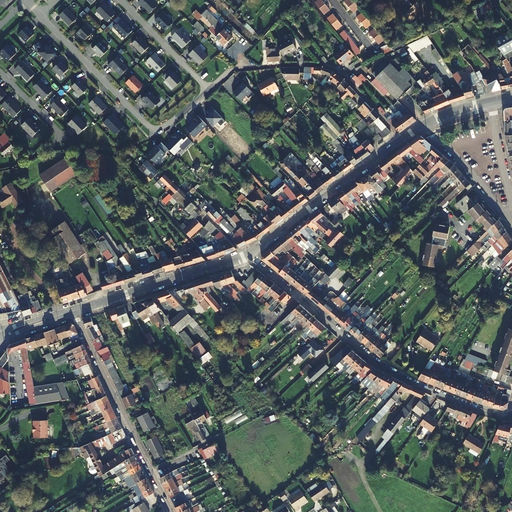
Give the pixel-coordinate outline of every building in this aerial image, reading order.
[(152,0),(140,0),(138,2),(141,6),(141,5),(144,8),(145,8),(146,8),(146,10),(150,14),(158,6),(152,0)] [(321,0),(317,0),(314,3),(323,15),(329,10),(321,0)] [(358,8),(351,0),(344,0),(343,1),(353,13),(358,8)] [(400,0),(402,2),(403,1),(407,5),(406,6),(399,13),(404,18),(418,4),(414,0),(400,0)] [(107,22),(116,14),(111,9),(111,10),(110,9),(110,8),(107,5),(108,5),(105,2),(96,10),(107,22)] [(473,11),(476,13),(477,13),(478,15),(490,9),(488,4),(473,11)] [(59,16),(69,26),(77,18),(67,8),(59,16)] [(224,46),(228,42),(201,15),(195,10),(191,15),(198,21),(199,19),(210,29),(208,30),(212,34),(224,46)] [(201,15),(228,42),(232,38),(221,27),(222,26),(206,10),(201,15)] [(155,20),(160,26),(161,25),(166,30),(173,23),(163,12),(155,20)] [(371,24),(361,12),(356,17),(365,29),(371,24)] [(332,14),(326,18),(336,30),(341,26),(332,14)] [(125,38),(133,30),(121,19),(114,27),(125,38)] [(27,25),(19,33),(27,41),(35,34),(30,29),(30,28),(27,25)] [(80,36),(85,40),(93,32),(85,25),(76,33),(80,36)] [(179,29),(171,37),(174,40),(175,39),(183,48),(191,40),(179,29)] [(239,39),(242,36),(235,29),(232,32),(239,39)] [(346,29),(339,34),(351,49),(358,44),(346,29)] [(385,42),(375,30),(370,35),(379,46),(385,42)] [(511,33),(510,30),(497,38),(510,52),(511,56),(511,33)] [(142,54),(149,47),(139,36),(132,44),(142,54)] [(277,45),(282,56),(291,52),(296,50),(290,39),(277,45)] [(100,41),(92,49),(100,57),(108,50),(100,41)] [(267,41),(262,41),(262,51),(266,50),(267,62),(279,62),(279,52),(275,52),(275,49),(269,49),(269,48),(267,48),(267,41)] [(391,50),(404,44),(402,41),(389,47),(391,50)] [(47,62),(55,54),(43,42),(35,49),(47,62)] [(4,58),(8,62),(16,54),(7,45),(0,51),(0,52),(3,55),(5,57),(4,58)] [(380,52),(382,55),(391,50),(389,47),(388,48),(386,45),(380,48),(381,51),(380,52)] [(198,46),(189,54),(192,58),(192,57),(200,65),(208,56),(198,46)] [(346,46),(333,57),(339,65),(348,58),(348,59),(353,55),(346,46)] [(445,64),(435,49),(431,51),(441,66),(445,64)] [(511,56),(510,52),(503,55),(506,58),(508,61),(511,71),(511,56)] [(158,55),(155,53),(147,61),(158,72),(166,65),(157,56),(158,55)] [(503,77),(500,74),(496,75),(479,54),(478,55),(485,64),(484,64),(492,73),(496,79),(500,89),(506,88),(504,83),(503,77)] [(121,76),(128,68),(117,56),(108,65),(111,68),(112,67),(121,76)] [(511,71),(508,61),(506,58),(502,61),(509,82),(504,83),(506,88),(511,87),(511,71)] [(397,100),(405,92),(409,96),(412,94),(408,90),(412,86),(408,82),(412,78),(403,68),(394,59),(386,66),(382,63),(371,74),(375,78),(388,91),(397,100)] [(61,77),(68,69),(64,64),(61,60),(53,69),(61,77)] [(27,81),(35,74),(23,61),(14,69),(17,72),(18,72),(27,81)] [(311,73),(311,67),(305,67),(304,68),(303,79),(311,80),(311,73)] [(322,68),(311,67),(311,73),(319,73),(321,74),(321,73),(327,74),(321,84),(322,85),(326,82),(330,76),(333,72),(322,68)] [(280,68),(285,79),(300,79),(300,69),(280,68)] [(479,81),(473,70),(468,73),(465,68),(463,69),(469,82),(470,81),(471,85),(465,87),(464,83),(457,72),(452,75),(459,87),(460,88),(462,88),(466,98),(478,95),(475,85),(480,84),(479,81)] [(167,75),(164,77),(166,79),(166,80),(174,88),(182,80),(174,72),(173,72),(169,77),(167,75)] [(343,79),(333,72),(330,76),(340,83),(343,79)] [(447,98),(449,104),(466,98),(462,88),(460,88),(459,87),(455,88),(454,88),(448,89),(435,72),(430,76),(435,82),(440,89),(447,98)] [(480,84),(482,88),(487,85),(490,90),(492,92),(500,89),(496,79),(492,73),(479,81),(480,84)] [(360,74),(356,78),(361,82),(362,83),(366,80),(360,74)] [(143,85),(133,75),(126,83),(135,93),(143,85)] [(349,80),(356,87),(361,82),(356,78),(354,75),(349,80)] [(243,78),(241,80),(243,82),(244,81),(247,85),(251,83),(246,76),(243,78)] [(435,82),(430,76),(421,81),(424,87),(435,82)] [(271,77),(258,84),(264,95),(270,92),(271,94),(278,90),(271,77)] [(388,91),(375,78),(369,83),(382,96),(388,91)] [(82,95),(88,89),(82,83),(83,82),(80,79),(72,86),(80,95),(82,95)] [(343,79),(340,83),(337,87),(341,92),(349,85),(343,79)] [(52,92),(40,80),(33,87),(42,96),(41,96),(44,99),(52,92)] [(253,93),(242,82),(232,92),(241,100),(246,95),(249,98),(253,93)] [(339,95),(343,99),(348,94),(352,97),(356,93),(349,85),(341,92),(340,94),(339,95)] [(447,98),(440,89),(437,91),(439,94),(429,99),(435,110),(449,104),(447,98)] [(150,91),(141,99),(146,104),(147,103),(148,104),(148,105),(152,109),(160,102),(150,91)] [(99,114),(107,107),(104,104),(103,104),(101,103),(101,101),(96,96),(89,103),(99,114)] [(12,99),(9,97),(1,105),(13,117),(21,110),(12,100),(12,99)] [(435,110),(429,99),(427,97),(422,100),(430,112),(435,110)] [(61,117),(69,110),(58,98),(50,105),(61,117)] [(372,110),(364,102),(358,107),(355,105),(356,104),(350,98),(346,102),(356,113),(359,111),(361,112),(364,110),(368,114),(372,110)] [(430,112),(422,100),(419,102),(415,98),(413,100),(425,114),(430,112)] [(399,113),(400,112),(411,124),(416,120),(401,104),(396,110),(399,113)] [(382,115),(387,119),(390,116),(386,112),(385,113),(379,107),(377,108),(383,114),(382,115)] [(378,117),(372,110),(368,114),(372,118),(369,121),(369,122),(368,123),(364,119),(363,120),(366,124),(368,126),(377,118),(378,117)] [(400,112),(399,113),(398,114),(401,117),(398,120),(405,128),(411,124),(400,112)] [(113,113),(104,122),(116,134),(125,126),(113,113)] [(326,113),(320,118),(324,123),(318,128),(332,142),(343,131),(326,113)] [(87,126),(77,115),(68,124),(73,130),(74,129),(76,131),(75,131),(78,135),(87,126)] [(194,121),(186,129),(194,137),(206,125),(197,115),(192,120),(194,121)] [(40,128),(29,117),(21,126),(32,137),(40,128)] [(405,128),(398,120),(396,117),(389,122),(399,132),(405,128)] [(377,118),(368,126),(376,135),(373,138),(376,142),(381,138),(385,136),(390,132),(377,118)] [(363,120),(361,119),(354,126),(359,131),(366,124),(363,120)] [(165,146),(174,155),(181,148),(183,150),(191,142),(183,134),(180,137),(175,132),(171,136),(173,138),(171,141),(170,140),(165,146)] [(2,135),(0,137),(5,142),(0,146),(0,150),(4,155),(13,148),(9,143),(11,141),(5,133),(2,135)] [(368,152),(361,144),(359,141),(356,139),(354,136),(350,140),(349,141),(353,151),(357,155),(360,160),(370,153),(368,152)] [(408,143),(409,144),(412,149),(423,159),(426,156),(430,152),(433,148),(434,147),(422,136),(418,136),(408,143)] [(361,144),(368,152),(373,147),(366,139),(361,144)] [(344,157),(345,158),(348,162),(350,161),(354,165),(360,160),(357,155),(354,157),(350,153),(348,154),(336,143),(334,146),(342,154),(344,157)] [(397,153),(401,158),(408,152),(412,156),(418,161),(414,165),(417,167),(420,163),(423,160),(423,159),(412,149),(409,144),(408,143),(396,152),(397,153)] [(152,161),(155,163),(164,153),(156,145),(152,149),(152,150),(151,152),(150,151),(146,155),(152,161)] [(433,148),(430,152),(433,154),(426,162),(428,165),(426,168),(420,163),(417,167),(413,172),(421,179),(424,176),(443,156),(444,156),(434,147),(433,148)] [(399,186),(399,187),(413,172),(412,171),(405,162),(401,158),(397,153),(396,152),(386,160),(389,164),(394,161),(396,164),(398,163),(404,170),(398,177),(395,174),(394,176),(392,178),(391,179),(394,181),(399,186)] [(408,152),(401,158),(405,162),(412,156),(408,152)] [(279,163),(284,168),(284,167),(292,161),(287,156),(285,158),(279,163)] [(443,156),(424,176),(426,178),(435,169),(438,167),(440,168),(448,161),(448,160),(444,156),(443,156)] [(316,157),(312,161),(318,167),(318,168),(321,171),(322,170),(325,173),(323,175),(331,183),(336,179),(324,166),(322,164),(317,158),(316,157)] [(65,158),(40,175),(50,191),(76,174),(65,158)] [(340,162),(337,159),(335,161),(345,172),(354,165),(350,161),(348,162),(345,158),(340,162)] [(147,160),(140,166),(150,178),(157,172),(147,160)] [(390,171),(392,169),(389,164),(386,160),(378,165),(379,166),(387,174),(391,179),(392,178),(394,176),(390,171)] [(428,165),(426,162),(423,160),(420,163),(426,168),(428,165)] [(448,161),(440,168),(442,170),(440,173),(440,174),(431,183),(433,185),(445,173),(453,165),(453,164),(448,160),(448,161)] [(284,168),(288,173),(289,172),(296,165),(292,161),(284,167),(284,168)] [(345,172),(335,161),(333,163),(335,165),(332,168),(327,163),(324,166),(336,179),(345,172)] [(453,165),(445,173),(447,175),(444,178),(445,179),(436,188),(437,189),(457,170),(457,169),(453,164),(453,165)] [(278,165),(273,169),(280,178),(282,176),(280,172),(280,173),(278,171),(280,169),(278,165)] [(288,173),(293,177),(293,176),(301,170),(296,165),(289,172),(288,173)] [(383,189),(384,191),(386,188),(383,185),(385,183),(382,179),(387,174),(379,166),(378,165),(368,173),(369,174),(376,183),(380,187),(383,189)] [(323,175),(315,166),(313,168),(317,172),(315,174),(326,186),(331,183),(323,175)] [(457,170),(437,189),(438,191),(448,182),(449,182),(451,180),(453,182),(460,174),(461,173),(457,169),(457,170)] [(122,170),(118,173),(128,185),(132,182),(122,170)] [(297,181),(297,180),(301,177),(302,177),(305,174),(301,170),(293,176),(293,177),(297,181)] [(312,178),(313,177),(309,173),(306,175),(311,180),(308,183),(310,185),(316,193),(317,193),(321,190),(321,189),(314,182),(315,181),(312,178)] [(372,186),(376,183),(369,174),(368,173),(364,176),(364,177),(372,186)] [(460,174),(453,182),(455,184),(452,187),(443,196),(445,198),(464,179),(465,178),(461,173),(460,174)] [(163,175),(159,179),(166,186),(170,182),(171,181),(164,174),(163,175)] [(314,176),(313,177),(312,178),(315,181),(314,182),(321,189),(321,190),(326,186),(315,174),(314,176)] [(375,189),(372,186),(364,177),(364,176),(360,179),(361,179),(367,189),(370,193),(375,189)] [(297,180),(297,181),(303,187),(301,188),(303,190),(304,190),(309,186),(310,185),(308,183),(302,177),(301,177),(297,180)] [(301,204),(302,205),(307,200),(292,183),(290,184),(285,178),(282,181),(286,184),(301,204)] [(464,179),(445,198),(446,200),(456,191),(456,192),(459,189),(461,191),(465,187),(468,184),(469,183),(465,178),(464,179)] [(361,179),(360,179),(356,182),(356,183),(363,192),(366,197),(370,193),(367,189),(361,179)] [(170,182),(166,186),(174,193),(178,189),(171,181),(170,182)] [(293,211),(302,205),(301,204),(286,184),(282,181),(269,192),(274,197),(283,190),(293,202),(289,206),(292,210),(293,211)] [(390,197),(399,187),(399,186),(394,181),(385,192),(390,197)] [(24,201),(11,182),(3,188),(6,193),(0,197),(0,204),(2,208),(12,202),(15,207),(24,201)] [(145,192),(149,195),(160,185),(157,182),(156,182),(146,191),(145,192)] [(356,183),(356,182),(350,186),(351,187),(358,196),(363,192),(356,183)] [(271,195),(262,185),(254,192),(264,202),(271,195)] [(316,193),(310,185),(309,186),(304,190),(303,190),(310,199),(317,193),(316,193)] [(351,187),(350,186),(347,188),(348,189),(357,202),(360,199),(358,196),(351,187)] [(264,202),(254,192),(250,187),(247,190),(250,193),(251,193),(254,196),(249,201),(255,207),(260,203),(267,210),(264,213),(265,214),(263,215),(264,216),(266,215),(275,224),(275,225),(283,219),(283,218),(279,214),(277,216),(268,206),(264,202)] [(348,189),(347,188),(343,192),(344,192),(354,204),(357,202),(348,189)] [(178,189),(174,193),(175,193),(173,196),(176,198),(175,199),(179,203),(182,200),(185,202),(189,199),(178,189)] [(79,191),(79,190),(74,194),(92,221),(97,217),(79,191)] [(344,192),(343,192),(339,194),(340,195),(351,207),(351,208),(355,205),(354,204),(344,192)] [(241,193),(236,198),(240,202),(245,196),(241,193)] [(337,196),(336,197),(337,197),(343,205),(348,209),(351,207),(340,195),(339,194),(337,196)] [(466,212),(473,206),(465,196),(456,204),(464,214),(466,212)] [(337,197),(336,197),(328,203),(335,212),(337,210),(339,213),(344,209),(342,206),(343,205),(337,197)] [(243,201),(243,200),(240,203),(254,217),(257,221),(256,222),(257,224),(260,221),(264,226),(266,224),(243,201)] [(219,215),(220,215),(216,211),(214,213),(210,209),(205,205),(206,204),(203,201),(199,205),(214,221),(215,220),(219,215)] [(201,213),(198,210),(196,213),(194,210),(196,208),(191,202),(190,203),(185,208),(184,209),(194,219),(195,219),(200,213),(201,213)] [(289,213),(290,214),(293,211),(292,210),(289,206),(285,202),(281,206),(285,209),(289,213)] [(289,213),(285,209),(282,212),(277,207),(276,208),(271,203),(268,206),(277,216),(279,214),(283,218),(283,219),(290,214),(289,213)] [(473,206),(466,212),(469,216),(470,215),(472,217),(473,216),(475,218),(476,220),(476,221),(478,224),(480,223),(484,227),(483,228),(486,231),(496,221),(486,210),(484,212),(483,210),(482,209),(485,207),(482,204),(479,206),(477,203),(473,206)] [(252,219),(240,207),(237,211),(247,222),(245,224),(247,228),(250,225),(254,221),(252,219)] [(340,231),(337,228),(333,233),(319,219),(324,215),(319,211),(319,210),(309,218),(309,219),(313,223),(314,222),(321,229),(329,237),(326,240),(325,241),(331,247),(332,246),(343,235),(343,234),(340,231)] [(208,220),(202,214),(198,218),(202,221),(200,223),(202,226),(204,227),(205,225),(205,224),(208,221),(208,220)] [(234,228),(220,215),(219,215),(215,220),(214,221),(218,223),(220,224),(221,223),(229,231),(226,233),(228,235),(228,234),(234,228)] [(237,229),(236,230),(243,238),(247,243),(256,239),(256,238),(252,234),(249,236),(237,222),(239,220),(234,215),(230,218),(236,224),(239,228),(237,229)] [(266,215),(264,216),(263,218),(267,223),(266,224),(269,228),(270,229),(275,225),(275,224),(266,215)] [(396,216),(390,221),(389,219),(383,223),(387,228),(399,220),(396,216)] [(239,228),(236,224),(230,218),(229,217),(227,218),(237,229),(239,228)] [(264,232),(257,224),(256,222),(257,221),(254,217),(252,219),(254,221),(250,225),(256,231),(252,234),(256,238),(256,239),(265,232),(264,232)] [(309,219),(309,218),(304,221),(305,222),(319,235),(322,232),(320,230),(321,229),(314,222),(313,223),(309,219)] [(69,262),(86,252),(66,219),(49,230),(69,262)] [(195,219),(194,219),(183,230),(190,237),(202,226),(200,223),(195,219)] [(204,236),(207,239),(208,239),(209,237),(213,239),(216,243),(217,242),(224,253),(224,254),(231,251),(236,249),(225,237),(208,220),(208,221),(205,224),(205,225),(204,227),(208,232),(204,236)] [(486,231),(467,250),(473,256),(481,247),(502,226),(498,220),(496,221),(486,231)] [(214,221),(226,233),(229,231),(221,223),(220,224),(218,223),(214,221)] [(311,236),(314,234),(316,236),(313,238),(317,242),(319,244),(323,239),(319,235),(305,222),(304,221),(300,224),(301,225),(311,236)] [(335,226),(337,228),(340,231),(344,226),(339,221),(335,226)] [(306,238),(307,239),(311,236),(301,225),(300,224),(296,227),(297,228),(306,238)] [(449,226),(435,224),(433,236),(431,236),(429,243),(426,242),(425,245),(423,245),(422,254),(423,254),(422,260),(421,260),(420,264),(434,267),(438,248),(442,249),(442,245),(445,246),(449,226)] [(492,246),(493,245),(506,232),(502,226),(481,247),(485,250),(491,244),(492,246)] [(208,232),(204,227),(198,233),(202,237),(204,236),(208,232)] [(309,240),(307,239),(306,238),(297,228),(296,227),(293,231),(305,243),(309,240)] [(90,228),(86,231),(95,243),(96,243),(99,241),(90,228)] [(243,238),(236,230),(229,237),(239,248),(247,243),(243,238)] [(293,231),(289,234),(297,243),(299,245),(301,247),(305,244),(305,243),(293,231)] [(495,249),(509,236),(506,232),(493,245),(495,249)] [(292,249),(298,255),(299,255),(301,253),(296,247),(299,245),(297,243),(289,234),(285,237),(285,238),(293,246),(294,246),(292,249)] [(311,236),(307,239),(309,240),(314,245),(317,242),(313,238),(311,236)] [(511,241),(511,240),(509,236),(495,249),(495,250),(498,254),(499,254),(511,241)] [(280,242),(284,247),(286,245),(289,249),(293,246),(285,238),(285,237),(279,241),(280,242)] [(136,279),(132,269),(128,272),(118,257),(105,240),(102,242),(108,249),(113,257),(112,258),(123,276),(124,276),(125,282),(126,283),(137,280),(136,279)] [(171,244),(168,240),(166,242),(176,256),(170,258),(176,267),(176,268),(186,265),(185,265),(171,244)] [(103,252),(108,249),(102,242),(102,241),(100,242),(97,244),(103,252)] [(285,256),(281,260),(285,264),(286,264),(292,257),(293,256),(283,247),(284,247),(280,242),(279,241),(270,249),(270,250),(275,255),(276,256),(280,252),(285,256)] [(183,247),(182,246),(179,248),(174,242),(171,244),(185,265),(186,265),(195,263),(195,262),(183,247)] [(218,256),(224,254),(224,253),(217,242),(216,243),(212,246),(217,255),(218,256)] [(205,260),(196,250),(190,253),(185,246),(183,247),(195,262),(195,263),(205,260)] [(212,246),(200,249),(208,259),(218,256),(217,255),(212,246)] [(176,267),(170,258),(163,260),(156,247),(153,249),(164,271),(176,268),(176,267)] [(502,269),(511,259),(511,257),(511,248),(503,259),(505,261),(501,268),(502,269)] [(108,249),(103,252),(109,261),(108,261),(111,274),(106,276),(107,281),(100,284),(103,290),(126,283),(125,282),(124,276),(123,276),(112,258),(113,257),(108,249)] [(164,271),(153,249),(150,250),(156,261),(154,261),(155,262),(148,264),(153,274),(154,274),(164,271)] [(141,271),(140,267),(136,268),(125,252),(123,255),(132,269),(136,279),(137,280),(144,278),(143,277),(141,271)] [(299,255),(298,255),(295,259),(297,260),(298,261),(301,258),(303,256),(304,255),(301,253),(299,255)] [(148,257),(147,255),(142,257),(144,263),(143,264),(145,269),(141,271),(143,277),(144,278),(154,274),(153,274),(148,264),(146,258),(148,257)] [(497,255),(495,257),(488,264),(494,269),(502,260),(497,255)] [(289,280),(295,272),(293,270),(298,263),(298,261),(297,260),(296,261),(284,277),(288,281),(289,280)] [(331,267),(328,271),(325,273),(331,278),(334,275),(338,278),(345,271),(336,262),(335,263),(331,267)] [(0,314),(22,310),(21,307),(19,303),(15,296),(0,264),(0,314)] [(298,268),(295,272),(289,280),(288,281),(293,285),(293,284),(307,266),(305,265),(300,270),(298,268)] [(298,288),(307,276),(304,274),(309,268),(307,266),(293,284),(293,285),(297,288),(298,288)] [(315,266),(312,270),(314,272),(309,278),(307,276),(298,288),(297,288),(301,292),(302,291),(318,270),(319,270),(315,266)] [(80,268),(73,272),(76,276),(82,272),(80,268)] [(224,273),(228,283),(233,281),(242,290),(238,292),(241,295),(250,292),(247,289),(243,285),(241,283),(238,280),(235,281),(231,271),(231,270),(224,273)] [(306,294),(313,286),(312,285),(314,282),(314,281),(321,272),(319,270),(318,270),(302,291),(301,292),(305,295),(306,294)] [(77,279),(83,288),(90,284),(82,272),(76,276),(77,279)] [(238,292),(228,283),(224,273),(218,275),(223,285),(225,287),(230,292),(231,294),(238,292)] [(258,276),(256,279),(253,282),(251,286),(250,287),(252,288),(256,283),(258,285),(265,277),(265,276),(261,273),(260,274),(258,276)] [(325,274),(319,279),(325,284),(330,279),(325,274)] [(213,284),(217,287),(220,286),(223,289),(225,287),(223,285),(218,275),(211,277),(211,278),(213,284)] [(61,282),(62,285),(64,289),(65,288),(69,300),(69,301),(80,297),(80,296),(76,284),(75,284),(73,280),(72,276),(60,280),(61,282)] [(258,293),(262,288),(269,280),(265,276),(265,277),(258,285),(260,286),(257,291),(258,293)] [(348,286),(353,279),(348,276),(344,283),(348,286)] [(203,298),(215,312),(221,307),(208,293),(210,291),(209,286),(213,284),(211,278),(211,277),(193,283),(194,283),(196,289),(196,290),(203,298)] [(80,296),(80,297),(87,295),(87,294),(86,293),(83,288),(77,279),(73,280),(75,284),(76,284),(80,296)] [(246,281),(245,281),(244,280),(241,283),(243,285),(247,289),(248,289),(249,287),(250,287),(251,286),(246,281)] [(262,288),(267,291),(273,284),(274,283),(269,280),(262,288)] [(193,283),(183,286),(186,293),(196,289),(194,283),(193,283)] [(267,291),(271,295),(278,288),(278,287),(274,283),(273,284),(267,291)] [(93,289),(90,284),(83,288),(86,293),(93,289)] [(64,289),(62,285),(57,287),(63,302),(64,303),(69,301),(69,300),(65,288),(64,289)] [(322,307),(326,303),(319,297),(322,293),(314,285),(313,286),(306,294),(305,295),(322,308),(322,307)] [(226,296),(231,294),(230,292),(225,287),(223,289),(221,291),(226,296)] [(283,292),(284,291),(278,287),(278,288),(271,295),(274,297),(268,303),(265,301),(263,304),(268,308),(270,305),(278,298),(283,292)] [(262,288),(258,293),(257,295),(261,298),(262,297),(267,291),(262,288)] [(203,298),(196,290),(193,292),(200,300),(203,298)] [(153,300),(156,303),(162,299),(167,304),(170,303),(179,313),(184,309),(183,308),(179,303),(168,292),(168,291),(151,297),(153,300)] [(283,292),(278,298),(281,300),(284,303),(290,297),(284,291),(283,292)] [(15,296),(19,303),(31,299),(27,292),(15,296)] [(31,297),(32,299),(36,312),(42,310),(38,299),(36,300),(35,296),(31,297)] [(330,298),(326,303),(322,307),(322,308),(326,312),(327,311),(335,301),(333,299),(332,299),(331,299),(330,298)] [(31,299),(19,303),(21,307),(22,310),(24,316),(32,313),(32,314),(36,312),(32,299),(31,299)] [(299,304),(294,299),(282,310),(283,311),(281,313),(285,317),(286,316),(299,304)] [(342,310),(351,300),(349,299),(343,305),(341,303),(340,305),(331,315),(334,319),(335,318),(342,310)] [(148,303),(158,321),(161,319),(157,312),(160,310),(156,303),(153,300),(148,303)] [(281,300),(274,308),(274,309),(276,312),(284,303),(281,300)] [(327,311),(326,312),(331,315),(340,305),(338,304),(340,302),(338,301),(337,300),(335,301),(327,311)] [(132,312),(135,318),(140,315),(143,319),(146,318),(147,315),(145,312),(146,312),(149,316),(151,315),(158,328),(161,326),(158,321),(148,303),(146,301),(141,304),(143,306),(132,312)] [(299,304),(286,316),(292,321),(303,308),(299,304)] [(122,306),(115,308),(115,309),(118,315),(117,315),(121,323),(130,320),(125,308),(123,308),(122,306)] [(339,321),(351,308),(349,306),(344,312),(342,310),(335,318),(334,319),(338,322),(339,321)] [(115,308),(109,311),(113,320),(116,319),(123,337),(126,336),(121,323),(117,315),(118,315),(115,309),(115,308)] [(297,324),(300,320),(307,311),(303,308),(292,321),(294,322),(289,327),(291,329),(293,327),(297,324)] [(354,312),(354,311),(351,308),(339,321),(338,322),(342,325),(354,312)] [(368,311),(365,308),(358,314),(359,315),(362,317),(368,311)] [(170,322),(179,334),(183,331),(181,328),(188,322),(192,318),(187,312),(184,309),(179,313),(171,319),(169,321),(170,322)] [(300,320),(304,323),(312,315),(307,311),(300,320)] [(96,324),(100,332),(103,330),(102,328),(101,323),(107,321),(105,313),(104,312),(91,317),(93,325),(96,324)] [(354,312),(342,325),(346,328),(354,318),(355,318),(357,315),(356,314),(354,312)] [(304,323),(303,325),(305,327),(302,330),(301,328),(299,330),(302,333),(304,331),(305,332),(309,327),(316,318),(312,315),(304,323)] [(356,319),(354,318),(346,328),(349,331),(358,321),(362,317),(359,315),(356,319)] [(507,375),(508,376),(510,371),(506,369),(510,358),(511,352),(511,316),(509,324),(510,324),(509,328),(507,328),(503,338),(502,337),(499,345),(500,346),(498,353),(497,356),(496,355),(494,359),(496,360),(492,370),(494,371),(498,372),(498,373),(501,374),(502,374),(507,376),(507,375)] [(111,354),(104,339),(100,341),(104,348),(103,348),(97,335),(101,333),(100,332),(96,324),(93,325),(91,317),(82,319),(86,328),(100,358),(102,357),(120,395),(126,392),(109,355),(111,354)] [(349,331),(353,334),(365,320),(362,317),(358,321),(349,331)] [(198,324),(192,318),(188,322),(193,327),(198,324)] [(316,318),(309,327),(311,329),(307,334),(309,336),(320,323),(316,318)] [(353,334),(357,338),(366,329),(370,324),(365,320),(353,334)] [(148,340),(152,338),(149,332),(147,333),(141,322),(139,324),(143,332),(148,340)] [(55,334),(54,329),(49,331),(43,333),(45,337),(41,339),(39,334),(33,336),(34,338),(30,339),(30,338),(25,339),(25,340),(27,351),(37,347),(47,344),(48,346),(53,344),(58,342),(57,340),(68,337),(78,333),(74,325),(70,323),(67,324),(68,326),(65,327),(64,326),(58,328),(59,332),(55,334)] [(320,323),(309,336),(308,337),(311,340),(312,340),(325,328),(326,327),(320,323)] [(366,329),(357,338),(360,341),(374,327),(372,325),(367,330),(366,329)] [(118,341),(110,326),(107,327),(112,337),(110,338),(112,344),(118,341)] [(360,341),(364,344),(374,333),(375,332),(373,330),(375,328),(374,327),(360,341)] [(426,345),(432,348),(438,337),(423,329),(416,341),(425,346),(426,345)] [(374,333),(364,344),(368,347),(381,333),(379,331),(376,334),(374,333)] [(148,340),(143,332),(138,335),(143,343),(144,342),(148,349),(150,347),(146,340),(148,340)] [(381,333),(368,347),(372,351),(382,339),(380,338),(383,334),(381,333)] [(304,347),(305,346),(311,340),(308,337),(301,343),(304,347)] [(382,339),(372,351),(376,354),(384,345),(389,339),(387,337),(384,341),(382,339)] [(25,340),(25,339),(10,344),(7,348),(7,349),(0,358),(0,377),(9,382),(9,383),(10,383),(9,372),(2,368),(8,359),(8,355),(14,351),(17,350),(18,355),(21,355),(28,353),(27,351),(25,340)] [(305,346),(310,351),(315,357),(322,349),(319,345),(318,347),(312,340),(311,340),(305,346)] [(200,341),(190,348),(198,359),(208,352),(200,341)] [(82,345),(71,349),(73,352),(68,354),(67,352),(65,353),(66,354),(67,357),(69,356),(73,354),(84,350),(85,349),(83,344),(82,345)] [(351,351),(352,350),(346,345),(330,360),(335,365),(339,362),(351,351)] [(384,345),(376,354),(380,357),(388,348),(384,345)] [(239,368),(258,351),(254,347),(235,364),(239,368)] [(84,350),(73,354),(75,359),(86,354),(87,354),(85,349),(84,350)] [(344,366),(346,364),(354,354),(355,353),(352,350),(351,351),(339,362),(344,366)] [(28,353),(21,355),(22,363),(29,362),(28,353)] [(44,356),(46,362),(53,359),(50,353),(44,356)] [(351,366),(359,357),(355,353),(354,354),(346,364),(348,366),(350,365),(351,366)] [(467,360),(473,363),(474,363),(478,365),(484,367),(487,361),(468,353),(465,359),(467,360)] [(67,357),(66,354),(53,360),(56,366),(68,361),(67,357)] [(86,354),(75,359),(77,363),(84,360),(88,358),(89,358),(87,354),(86,354)] [(359,357),(351,366),(347,370),(346,371),(349,374),(350,372),(351,373),(362,360),(359,357)] [(79,367),(81,366),(90,363),(91,363),(89,358),(88,358),(84,360),(77,363),(79,367)] [(307,375),(313,381),(329,366),(323,360),(307,375)] [(366,363),(362,360),(351,373),(350,375),(353,378),(358,373),(366,363)] [(429,360),(418,379),(423,380),(434,362),(429,360)] [(36,404),(33,387),(32,379),(29,362),(22,363),(25,380),(30,405),(36,404)] [(423,380),(427,382),(437,366),(438,364),(434,362),(423,380)] [(90,363),(81,366),(86,375),(89,374),(92,379),(97,377),(97,376),(91,363),(90,363)] [(358,373),(353,378),(351,380),(350,381),(353,383),(360,376),(363,379),(373,367),(366,363),(358,373)] [(304,374),(311,367),(308,364),(301,371),(304,374)] [(432,384),(442,369),(442,368),(437,366),(427,382),(432,384)] [(373,367),(363,379),(370,386),(382,372),(373,367)] [(447,370),(442,369),(432,384),(437,386),(445,372),(447,370)] [(448,378),(453,370),(451,369),(448,373),(445,372),(437,386),(443,388),(448,378)] [(443,388),(449,391),(455,375),(457,370),(455,369),(451,379),(448,378),(443,388)] [(374,388),(376,386),(386,374),(382,372),(370,386),(367,388),(371,391),(374,388)] [(386,374),(376,386),(380,388),(391,376),(386,374)] [(449,391),(455,393),(461,377),(455,375),(449,391)] [(92,379),(88,380),(92,389),(96,388),(101,386),(102,386),(97,376),(97,377),(92,379)] [(391,376),(380,388),(385,391),(395,378),(391,376)] [(461,377),(455,393),(460,395),(466,379),(467,378),(461,376),(461,377)] [(0,393),(4,393),(4,394),(5,394),(5,393),(10,393),(9,383),(9,382),(0,377),(0,393)] [(378,398),(376,401),(379,403),(381,400),(385,403),(390,397),(386,393),(390,388),(394,391),(398,386),(399,387),(403,383),(395,378),(385,391),(381,394),(378,398)] [(466,397),(471,399),(478,382),(479,380),(477,378),(473,388),(470,387),(466,397)] [(460,395),(466,397),(470,387),(472,382),(466,379),(460,395)] [(56,383),(62,400),(69,399),(62,382),(56,383)] [(477,402),(484,384),(478,382),(471,399),(477,402)] [(34,386),(33,387),(36,404),(61,400),(62,400),(56,383),(55,383),(45,385),(34,386)] [(399,387),(390,397),(385,403),(372,418),(376,422),(395,402),(399,405),(401,403),(397,399),(405,390),(409,392),(411,387),(403,383),(399,387)] [(484,384),(477,402),(481,403),(488,386),(484,384)] [(106,396),(102,386),(101,386),(96,388),(92,389),(91,390),(96,400),(105,396),(106,396)] [(488,386),(481,403),(487,405),(492,391),(493,387),(488,386)] [(498,409),(500,400),(498,399),(500,390),(503,390),(503,388),(498,386),(497,393),(493,408),(498,409)] [(412,394),(417,396),(420,398),(424,393),(411,387),(409,392),(408,393),(412,394)] [(492,391),(487,405),(493,408),(497,393),(492,391)] [(506,408),(509,395),(502,393),(500,400),(498,409),(502,410),(506,408)] [(136,404),(133,399),(131,394),(122,399),(126,408),(136,404)] [(87,405),(83,406),(85,410),(89,408),(88,407),(97,403),(98,405),(108,401),(109,401),(106,396),(105,396),(96,400),(89,403),(88,404),(87,404),(87,405)] [(409,407),(412,409),(418,401),(420,398),(417,396),(409,407)] [(189,400),(201,421),(206,419),(193,397),(189,399),(189,400)] [(189,411),(190,414),(194,419),(196,424),(201,421),(189,400),(189,399),(187,400),(192,409),(189,411)] [(98,405),(95,407),(96,410),(90,413),(91,415),(111,407),(109,401),(108,401),(98,405)] [(412,409),(423,417),(425,414),(428,409),(418,401),(412,409)] [(465,425),(469,427),(476,415),(476,414),(449,403),(449,404),(445,409),(454,413),(452,416),(462,421),(460,425),(465,427),(465,425)] [(405,419),(412,409),(409,407),(407,404),(399,414),(405,419)] [(100,418),(104,416),(113,412),(114,412),(111,407),(91,415),(89,417),(91,421),(94,420),(92,418),(98,415),(100,418)] [(113,412),(104,416),(105,419),(95,424),(96,426),(116,418),(116,417),(114,412),(113,412)] [(137,417),(140,424),(142,423),(145,431),(154,426),(147,412),(137,417)] [(405,419),(399,414),(388,428),(394,433),(405,419)] [(437,422),(425,414),(423,417),(419,423),(431,431),(437,422)] [(119,422),(116,417),(116,418),(96,426),(94,427),(95,430),(105,426),(106,428),(118,423),(119,422)] [(196,424),(194,419),(185,424),(188,428),(192,426),(201,443),(206,440),(205,440),(196,424)] [(47,420),(33,420),(33,426),(33,431),(33,437),(47,437),(47,420)] [(106,428),(105,429),(106,432),(96,436),(98,439),(121,428),(122,428),(119,422),(118,423),(106,428)] [(498,425),(493,437),(496,438),(496,435),(508,438),(509,432),(510,426),(503,424),(502,426),(498,425)] [(375,440),(364,430),(353,441),(361,448),(362,446),(366,450),(375,440)] [(469,447),(478,453),(483,444),(467,434),(462,443),(469,447)] [(154,457),(164,453),(156,436),(146,440),(154,457)] [(207,446),(211,455),(211,453),(219,449),(215,442),(214,441),(206,445),(207,446)] [(113,467),(135,455),(131,448),(125,451),(125,452),(120,455),(103,466),(91,442),(84,445),(87,452),(99,476),(113,467)] [(87,452),(84,445),(79,448),(76,449),(80,455),(87,452)] [(200,453),(203,457),(204,458),(211,455),(207,446),(206,445),(198,449),(198,450),(200,453)] [(478,453),(469,447),(467,451),(476,456),(478,453)] [(0,467),(9,460),(5,455),(0,459),(0,467)] [(135,455),(113,467),(116,471),(137,459),(135,455)] [(137,459),(116,471),(118,476),(139,464),(137,459)] [(155,468),(157,473),(158,472),(176,464),(175,462),(171,464),(170,461),(155,468)] [(208,465),(211,470),(214,474),(216,478),(219,477),(216,473),(217,472),(211,463),(208,465)] [(139,464),(118,476),(121,480),(124,478),(142,468),(139,464)] [(161,477),(171,471),(170,469),(176,466),(176,464),(158,472),(157,473),(160,478),(161,477)] [(0,480),(4,478),(9,484),(11,483),(6,476),(8,474),(2,467),(0,469),(1,470),(0,471),(0,480)] [(142,468),(124,478),(129,488),(132,485),(146,477),(142,468)] [(161,477),(160,478),(162,482),(163,482),(180,473),(178,468),(171,471),(161,477)] [(184,476),(188,474),(187,472),(193,469),(193,468),(187,471),(186,470),(182,473),(184,476)] [(163,482),(162,482),(165,487),(177,480),(180,478),(182,477),(180,473),(163,482)] [(146,477),(132,485),(135,490),(149,482),(146,477)] [(165,487),(167,492),(168,491),(181,485),(183,484),(180,478),(177,480),(165,487)] [(327,479),(316,486),(310,490),(307,492),(313,501),(328,491),(327,489),(332,486),(327,479)] [(0,491),(8,485),(5,481),(0,485),(0,491)] [(151,487),(149,482),(135,490),(134,490),(137,495),(139,494),(151,487)] [(184,490),(181,485),(168,491),(167,492),(170,497),(179,493),(183,491),(183,490),(184,490)] [(139,498),(140,500),(153,492),(151,487),(139,494),(141,497),(139,498)] [(306,500),(300,490),(288,499),(296,510),(299,508),(297,505),(303,502),(306,500)] [(282,491),(277,494),(282,501),(287,497),(282,491)] [(176,507),(184,503),(180,496),(179,493),(170,497),(175,507),(176,507)] [(178,511),(189,507),(197,503),(196,500),(189,504),(188,501),(184,503),(176,507),(175,507),(177,511),(178,511)] [(148,511),(149,511),(143,502),(135,507),(133,504),(127,507),(129,510),(132,509),(134,511),(148,511)] [(332,502),(322,509),(323,511),(334,511),(331,507),(334,505),(332,502)]
